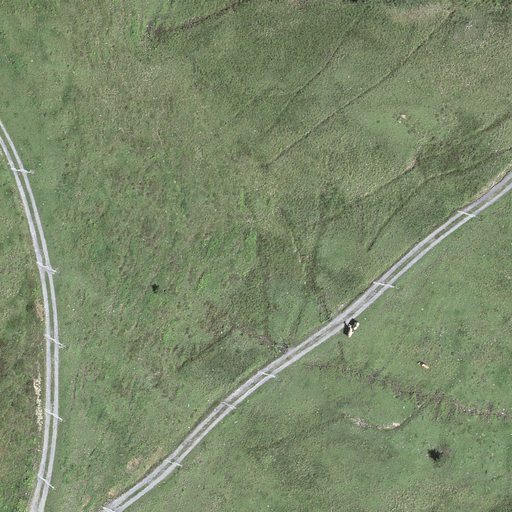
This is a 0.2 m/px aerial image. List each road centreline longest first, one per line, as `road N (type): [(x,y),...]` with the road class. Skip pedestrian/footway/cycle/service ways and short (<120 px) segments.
road 1 (track): [(511,179),(335,327),(254,382),(112,511)]
road 2 (track): [(37,511),(52,391),(48,288),(24,185),(0,130)]
